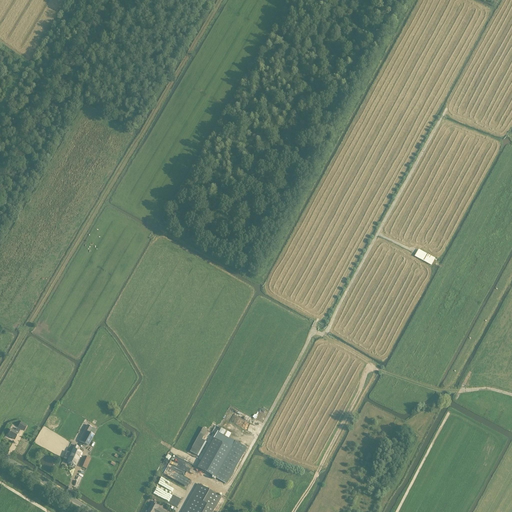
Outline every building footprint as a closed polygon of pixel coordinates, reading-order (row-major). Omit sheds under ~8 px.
[(432,265),(436,258),(419,249),(415,257),(432,265)] [(250,423),(253,418),(237,410),(235,414),(242,417),(239,425),(246,428),(247,426),(250,427),(251,424),(250,423)] [(24,431),(27,426),(21,422),(18,427),(24,431)] [(87,425),(78,441),(88,446),(93,436),(88,433),(91,428),(87,425)] [(18,434),(20,430),(17,428),(15,432),(11,430),(8,436),(15,440),(18,434)] [(227,484),(247,448),(218,432),(198,468),(227,484)] [(206,442),(198,438),(190,452),(198,456),(206,442)] [(75,466),(81,452),(76,450),(77,447),(74,446),(73,449),(71,454),(68,461),(67,463),(75,466)] [(90,459),(85,457),(80,467),(86,469),(90,459)] [(186,477),(169,474),(170,468),(167,466),(163,474),(165,475),(170,476),(170,481),(169,482),(166,481),(164,480),(162,480),(161,484),(161,483),(167,487),(166,486),(170,489),(169,490),(176,494),(180,487),(174,484),(187,485),(188,483),(188,482),(190,479),(186,477)] [(213,511),(222,497),(198,484),(182,511),(213,511)]
